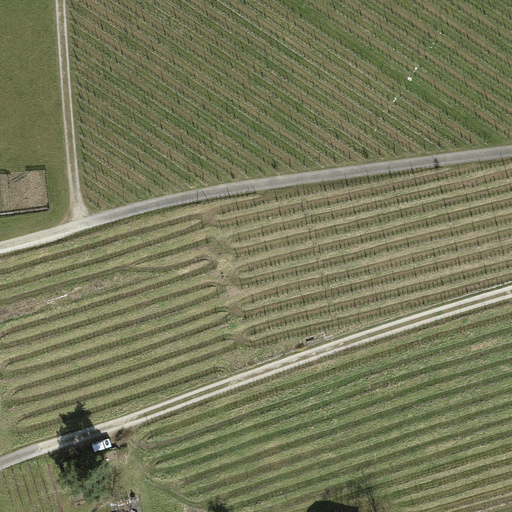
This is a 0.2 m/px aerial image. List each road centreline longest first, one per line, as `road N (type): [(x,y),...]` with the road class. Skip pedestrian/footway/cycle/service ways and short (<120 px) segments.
road 1 (track): [(511,295),(395,327),(0,463)]
road 2 (track): [(0,245),(211,192),(511,151)]
road 3 (track): [(78,225),(62,0)]
